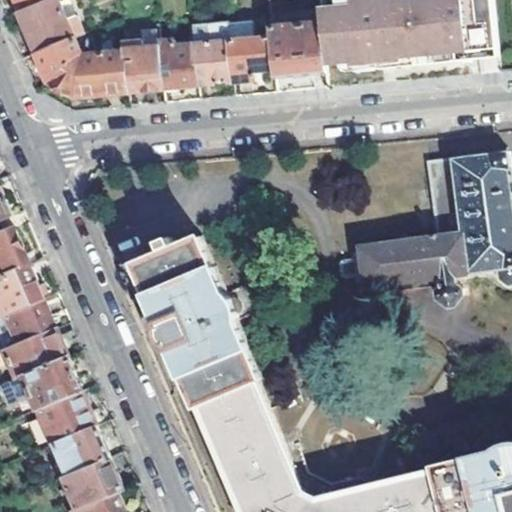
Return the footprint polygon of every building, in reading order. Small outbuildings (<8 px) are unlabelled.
[(48,0),(16,0),(22,11),(48,0)] [(39,54),(76,39),(87,35),(80,16),(69,21),(60,0),(48,0),(22,11),(39,54)] [(493,0),(318,0),(321,23),(325,65),(350,63),(351,72),(382,69),(384,65),(389,64),(394,64),(394,68),(462,61),(468,56),(473,56),(477,55),(477,50),(498,48),(493,0)] [(269,18),(271,37),(275,69),(276,78),(326,73),(325,65),(321,23),(284,27),(283,17),(269,18)] [(233,82),(228,41),(227,25),(207,27),(208,37),(203,38),(204,44),(194,45),(198,86),(233,82)] [(207,27),(192,28),(194,45),(204,44),(203,38),(208,37),(207,27)] [(271,37),(228,41),(233,82),(256,80),(255,71),(275,69),(271,37)] [(84,58),(76,39),(39,54),(50,80),(58,84),(67,65),(84,58)] [(159,40),(143,42),(144,50),(160,48),(159,42),(159,40)] [(198,86),(194,45),(175,46),(175,41),(159,42),(160,48),(164,89),(198,86)] [(144,50),(143,42),(125,44),(125,47),(130,93),(164,89),(160,48),(144,50)] [(67,65),(58,84),(57,91),(65,95),(70,93),(78,98),(130,93),(125,47),(99,53),(84,58),(67,65)] [(511,165),(510,154),(429,165),(440,238),(361,250),(363,256),(356,259),(356,263),(343,265),(340,270),(341,273),(345,276),(357,275),(358,280),(366,278),(368,286),(444,276),(445,282),(442,283),(443,287),(439,291),(440,297),(449,306),(456,305),(465,296),(463,287),(457,283),(455,275),(497,269),(498,278),(507,287),(511,286),(511,165)] [(0,186),(0,219),(9,216),(3,202),(6,201),(0,186)] [(119,218),(96,228),(128,304),(152,293),(139,263),(119,218)] [(0,223),(0,277),(29,265),(14,230),(5,234),(0,223)] [(511,511),(511,445),(466,457),(466,460),(437,467),(438,470),(322,499),(308,491),(259,380),(262,379),(250,348),(252,348),(218,266),(217,267),(203,237),(139,263),(152,293),(128,304),(142,336),(160,327),(161,338),(170,345),(172,348),(174,347),(184,374),(186,374),(199,406),(201,405),(245,511),(511,511)] [(0,318),(8,315),(44,299),(29,265),(0,277),(0,318)] [(21,344),(56,329),(44,299),(8,315),(21,344)] [(68,357),(56,329),(21,344),(7,350),(18,378),(24,376),(68,357)] [(83,393),(68,357),(24,376),(39,411),(42,410),(83,393)] [(58,444),(98,427),(83,393),(42,410),(56,445),(58,444)] [(72,476),(111,459),(98,427),(58,444),(72,476)] [(81,509),(120,493),(125,491),(111,459),(72,476),(67,477),(81,509)] [(127,511),(120,493),(81,509),(75,511),(74,511),(127,511)]
